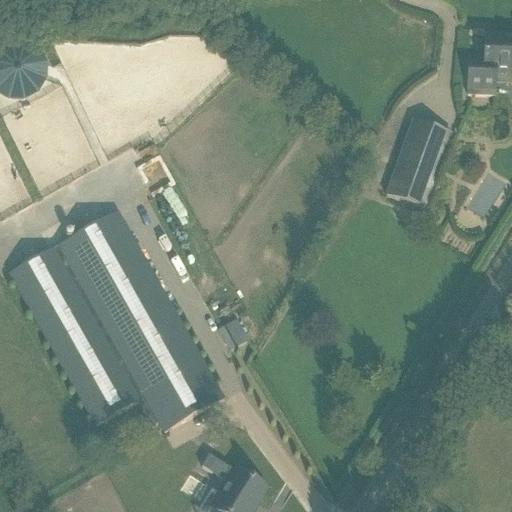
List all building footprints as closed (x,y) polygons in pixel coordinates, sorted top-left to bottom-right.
[(483,62),(479,62),(468,62),(467,97),(493,98),(494,74),(511,74),(510,86),(511,86),(511,40),(484,39),(483,62)] [(0,95),(3,98),(7,100),(12,101),(17,101),(21,101),(26,100),(30,98),(34,95),(38,91),(41,87),(43,83),(44,78),(44,74),(44,69),(43,64),(41,60),(38,56),(34,52),(30,50),(26,48),(21,46),(17,46),(12,46),(7,48),(3,50),(0,51),(0,95)] [(450,136),(431,129),(413,123),(386,198),(423,211),(450,136)] [(52,251),(9,275),(95,428),(137,404),(152,429),(158,426),(164,435),(223,402),(117,215),(58,248),(52,251)] [(238,321),(220,329),(230,350),(248,342),(238,321)] [(252,511),(266,492),(249,481),(213,459),(205,472),(227,485),(211,511),(213,511),(252,511)]
